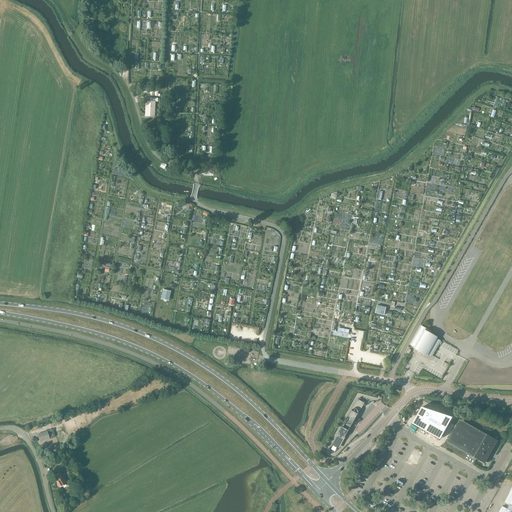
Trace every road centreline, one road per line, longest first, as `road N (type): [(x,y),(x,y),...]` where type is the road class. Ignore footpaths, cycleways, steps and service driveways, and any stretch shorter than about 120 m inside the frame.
road 1 (secondary): [(327,481),(241,394),(191,358),(102,320),(0,304)]
road 2 (secondary): [(0,313),(106,336),(176,367),(248,420),(316,493)]
road 3 (unclassified): [(265,359),(404,383),(413,392)]
